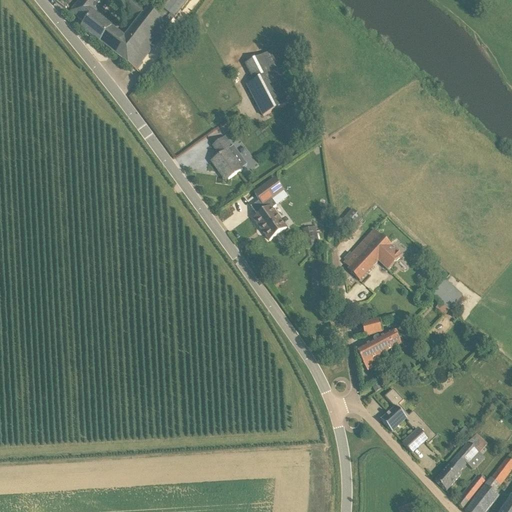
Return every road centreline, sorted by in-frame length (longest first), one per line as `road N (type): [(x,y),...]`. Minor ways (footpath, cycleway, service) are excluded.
road 1 (residential): [(333,410),(307,353),(41,0)]
road 2 (residential): [(333,251),(356,405)]
road 3 (residential): [(452,511),(356,405)]
